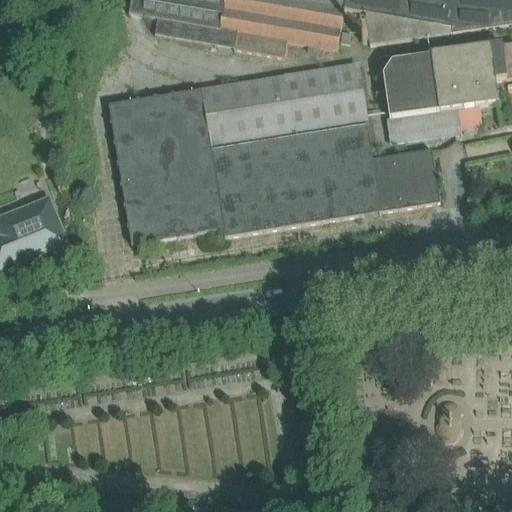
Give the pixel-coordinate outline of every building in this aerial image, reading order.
[(511,0),(132,0),(130,18),(238,38),(235,54),(286,62),(289,45),(309,49),(308,55),(319,56),(320,51),(338,54),(345,13),(366,16),(369,39),(370,44),(371,49),(511,28),(511,0)] [(343,36),(341,46),(350,48),(351,37),(343,36)] [(432,61),(393,66),(384,80),(388,107),(390,122),(387,123),(391,149),(463,138),(459,114),(500,108),(496,85),(511,82),(511,46),(502,48),(491,50),(431,59),(432,61)] [(109,108),(128,228),(131,248),(223,233),(225,241),(440,206),(437,187),(431,153),(372,163),(365,122),(356,68),(201,92),(201,94),(109,108)] [(471,164),(473,188),(481,188),(480,180),(504,178),(503,161),(471,164)] [(0,274),(68,246),(50,201),(0,221),(0,274)]
